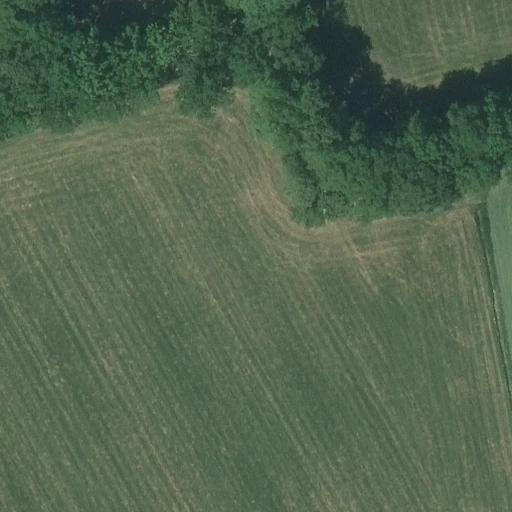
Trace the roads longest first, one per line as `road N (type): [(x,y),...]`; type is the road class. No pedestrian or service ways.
road 1 (track): [(254,9),(328,165),(511,122)]
road 2 (unclassified): [(0,100),(232,37),(254,0)]
